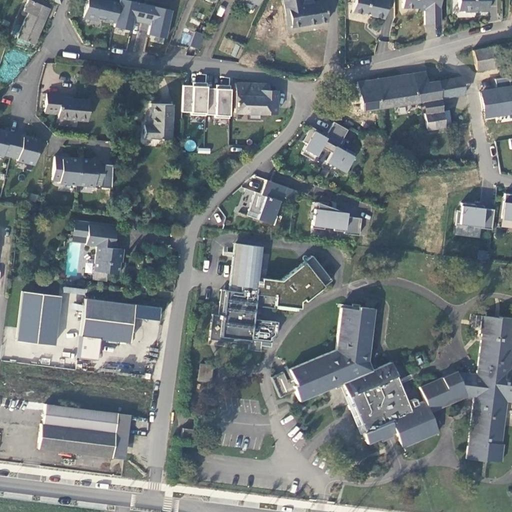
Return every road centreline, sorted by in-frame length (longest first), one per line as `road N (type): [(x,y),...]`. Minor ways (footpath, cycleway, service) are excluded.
road 1 (residential): [(309,96),(289,131),(212,199),(192,228),(150,502)]
road 2 (residential): [(66,41),(81,54),(227,69),(309,96)]
road 3 (residential): [(66,41),(40,58),(21,110),(60,144),(104,148)]
road 4 (residential): [(431,50),(469,72),(484,170),(511,181)]
road 5 (residential): [(0,481),(150,502)]
road 6 (residential): [(309,96),(351,73),(431,50)]
